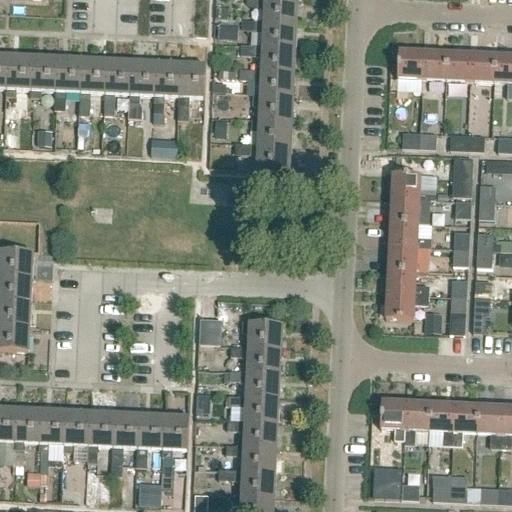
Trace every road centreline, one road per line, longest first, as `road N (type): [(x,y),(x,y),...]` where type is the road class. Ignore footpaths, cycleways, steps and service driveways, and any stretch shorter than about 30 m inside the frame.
road 1 (unclassified): [(342,294),(357,10)]
road 2 (residential): [(342,294),(90,280)]
road 3 (residential): [(511,371),(340,362)]
road 4 (residential): [(511,16),(357,10)]
road 5 (unclassified): [(332,511),(340,362)]
